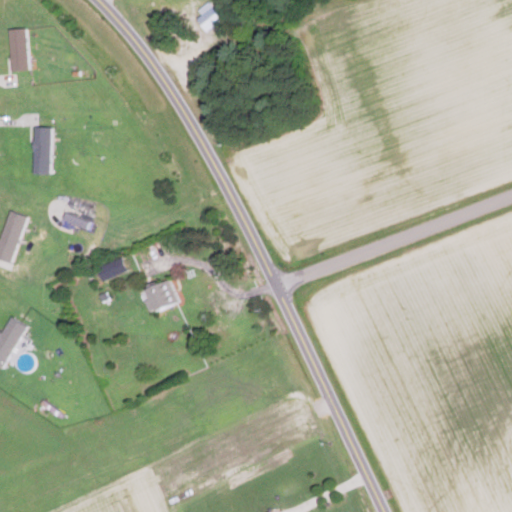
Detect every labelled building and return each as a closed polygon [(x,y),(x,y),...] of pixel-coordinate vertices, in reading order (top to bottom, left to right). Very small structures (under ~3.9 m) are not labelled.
[(15,70),(33,69),(31,27),(14,28),(15,70)] [(56,126),(39,126),(38,172),(55,173),(56,126)] [(0,251),(0,257),(17,263),(33,215),(14,209),(0,251)] [(148,291),(158,312),(181,302),(170,280),(148,291)] [(29,326),(12,316),(0,336),(0,365),(4,368),(29,326)]
